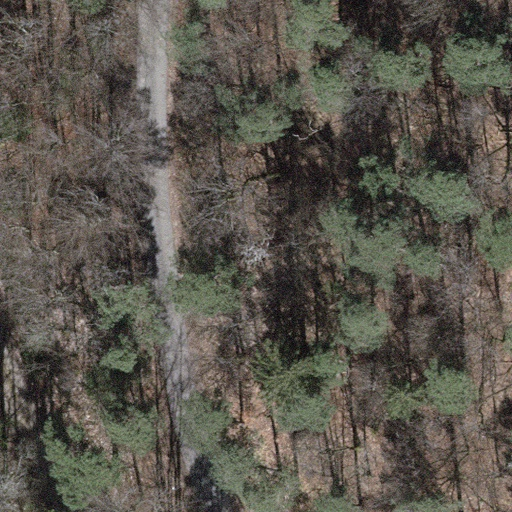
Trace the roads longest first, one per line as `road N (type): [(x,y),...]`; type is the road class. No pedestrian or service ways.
road 1 (residential): [(157,0),(146,189),(186,406),(223,511)]
road 2 (track): [(0,268),(100,511)]
